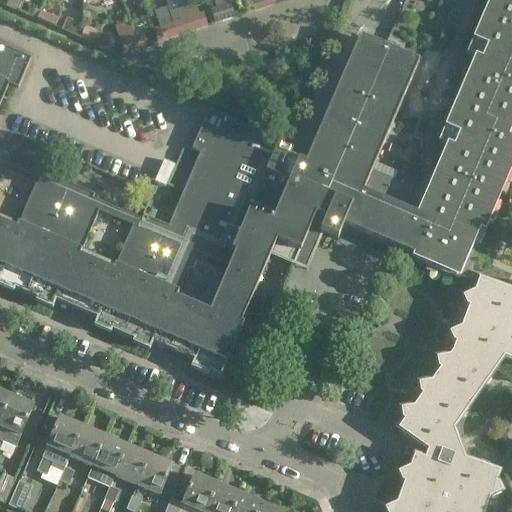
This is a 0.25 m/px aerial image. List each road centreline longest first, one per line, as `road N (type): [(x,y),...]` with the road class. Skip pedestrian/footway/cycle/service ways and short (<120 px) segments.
road 1 (residential): [(342,511),(340,494),(314,476),(0,340)]
road 2 (unclassified): [(141,69),(335,0)]
road 3 (unknown): [(362,11),(305,143)]
